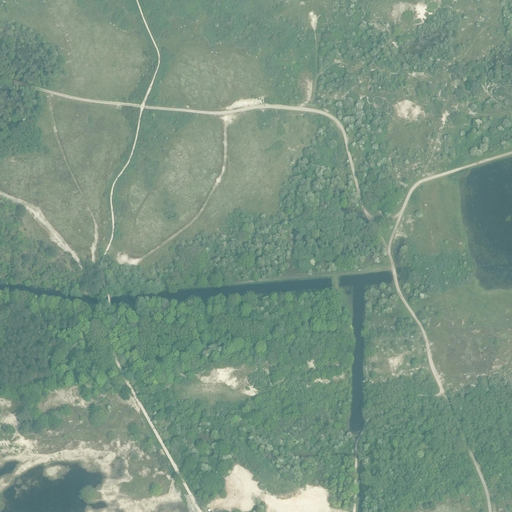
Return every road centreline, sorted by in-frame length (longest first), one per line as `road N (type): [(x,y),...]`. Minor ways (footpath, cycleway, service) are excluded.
road 1 (track): [(387,251),(366,214),(338,122),(327,114),(142,106),(0,77)]
road 2 (track): [(441,386),(397,289),(389,243),(419,182),(511,153)]
road 3 (track): [(490,511),(441,386)]
